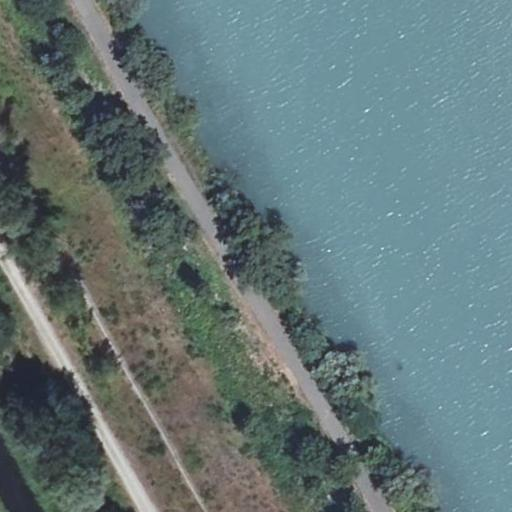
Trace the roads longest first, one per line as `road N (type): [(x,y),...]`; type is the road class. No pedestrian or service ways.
road 1 (track): [(0,140),(204,511)]
road 2 (track): [(148,511),(0,259)]
